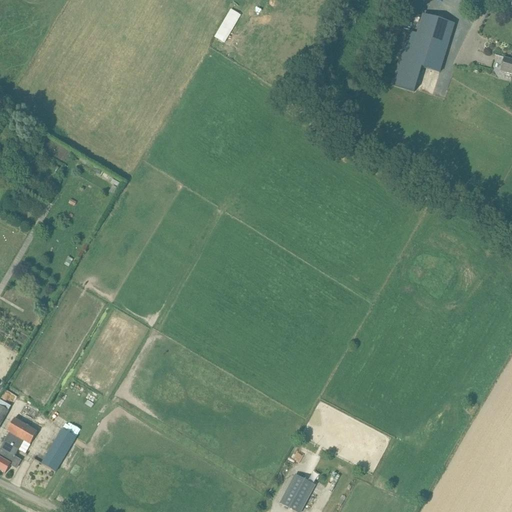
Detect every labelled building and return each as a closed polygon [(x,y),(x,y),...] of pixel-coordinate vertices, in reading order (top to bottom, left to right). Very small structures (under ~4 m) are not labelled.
[(240,15),(231,9),(214,37),(215,37),(223,42),(240,15)] [(454,25),(423,15),(416,40),(406,37),(392,83),(414,90),(420,68),(439,74),(454,25)] [(511,60),(504,58),(500,73),(511,75),(511,60)] [(35,177),(24,171),(18,182),(29,188),(35,177)] [(114,197),(118,190),(112,187),(109,194),(114,197)] [(65,264),(69,266),(73,260),(69,257),(65,264)] [(8,411),(0,406),(0,426),(9,411),(8,411)] [(37,432),(14,419),(7,432),(10,434),(0,451),(0,470),(6,474),(10,466),(16,469),(21,461),(14,457),(24,442),(30,445),(37,432)] [(56,472),(61,464),(76,438),(63,430),(42,464),(56,472)] [(295,476),(280,504),(295,511),(300,511),(315,486),(295,476)]
